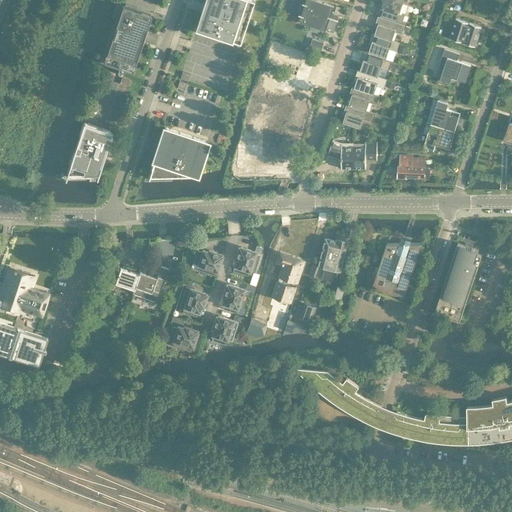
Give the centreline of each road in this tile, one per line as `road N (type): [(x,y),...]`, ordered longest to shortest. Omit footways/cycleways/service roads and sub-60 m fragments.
road 1 (unclassified): [(112,215),(179,0)]
road 2 (unclassified): [(394,383),(372,458),(511,476)]
road 3 (residential): [(304,203),(306,163),(360,0)]
road 4 (unclassified): [(394,383),(455,202)]
road 5 (residential): [(455,202),(511,29)]
road 6 (unclassified): [(304,203),(455,202)]
road 7 (residential): [(233,206),(232,245),(204,328)]
road 8 (unclassified): [(112,215),(233,206)]
